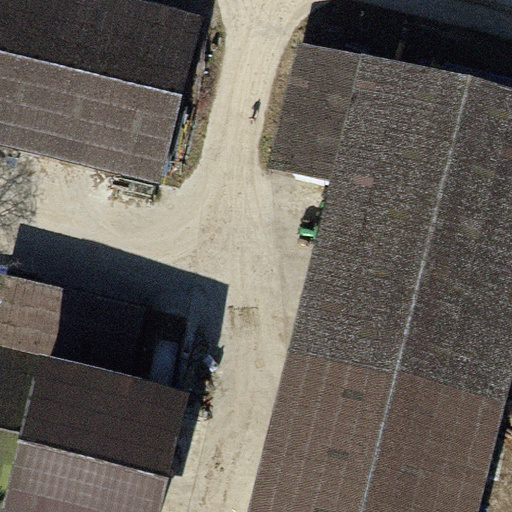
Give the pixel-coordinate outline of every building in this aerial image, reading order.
[(186,33),(55,0),(0,0),(0,161),(144,198),(186,33)] [(452,511),(511,286),(511,113),(285,55),(252,180),(308,194),(224,511),(452,511)] [(132,323),(0,291),(0,359),(19,364),(16,379),(36,384),(113,402),(132,323)] [(0,445),(16,379),(19,364),(0,359),(0,445)] [(113,402),(36,384),(5,511),(149,511),(173,416),(113,402)]
